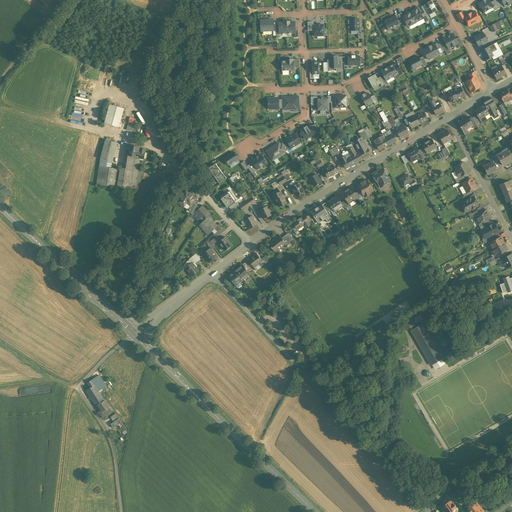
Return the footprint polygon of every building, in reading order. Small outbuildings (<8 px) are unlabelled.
[(493,7),(491,2),(489,0),(483,0),(482,1),(482,2),(479,3),(484,12),(493,7)] [(501,6),(499,2),(497,0),(494,0),(491,2),(493,7),(495,10),(501,6)] [(433,1),(424,5),(429,13),(429,14),(438,9),(433,1)] [(411,12),(416,22),(423,18),(421,15),(418,8),(411,12)] [(464,17),(465,17),(462,11),(456,14),(461,23),(466,20),(464,17)] [(466,15),(466,16),(465,17),(464,17),(466,20),(469,26),(480,20),(476,11),(471,13),(466,15)] [(405,21),(408,26),(416,22),(411,12),(407,14),(406,14),(403,15),(405,21)] [(384,22),(389,30),(400,24),(396,16),(395,15),(384,22)] [(351,17),(351,30),(360,30),(360,17),(351,17)] [(273,20),(261,20),(262,31),(263,31),(272,30),(273,30),(273,20)] [(284,22),(279,22),(279,29),(279,33),(280,33),(287,33),(287,21),(284,21),(284,22)] [(287,21),(287,33),(295,33),(295,28),(295,22),(289,22),(289,21),(287,21)] [(314,36),(325,36),(325,35),(325,30),(324,24),(321,24),(321,23),(317,23),(317,24),(314,24),(314,30),(314,36)] [(447,45),(449,48),(452,47),(455,46),(455,45),(458,43),(456,39),(453,33),(450,35),(449,34),(446,36),(447,37),(443,39),(447,45)] [(483,33),(474,38),(478,45),(487,40),(483,33)] [(427,48),(423,50),(428,59),(440,53),(438,49),(435,44),(431,46),(427,48)] [(494,44),(481,51),(486,60),(492,57),(494,56),(492,52),(497,49),(494,44)] [(451,53),(449,48),(447,45),(443,47),(445,50),(447,55),(451,53)] [(348,55),(348,65),(361,64),(361,57),(361,55),(348,55)] [(336,68),(342,68),(342,63),(342,57),(338,57),(338,56),(334,56),(334,57),(331,57),(331,60),(331,63),(327,63),(328,68),(336,68)] [(409,61),(411,63),(414,69),(422,64),(423,64),(420,58),(418,56),(409,61)] [(282,61),(282,70),(294,70),(294,66),(294,59),(293,59),(286,59),(286,61),(282,61)] [(388,67),(393,77),(398,74),(402,72),(396,62),(388,67)] [(407,65),(412,73),(415,71),(414,69),(411,63),(407,65)] [(498,68),(497,68),(492,71),(496,79),(501,77),(500,77),(506,74),(501,66),(498,68)] [(381,71),(384,76),(386,81),(386,80),(393,77),(388,67),(381,71)] [(474,72),(469,75),(471,79),(467,81),(469,85),(468,86),(471,92),(479,88),(477,85),(480,83),(474,72)] [(368,78),(373,88),(378,85),(373,75),(368,78)] [(408,91),(406,87),(404,83),(400,86),(403,93),(408,91)] [(451,86),(445,89),(447,93),(446,93),(448,97),(452,102),(458,99),(454,90),(451,86)] [(461,87),(454,90),(458,99),(465,95),(461,87)] [(507,89),(499,94),(503,101),(507,99),(508,101),(509,100),(508,98),(511,96),(510,95),(507,89)] [(363,96),(361,96),(367,106),(374,102),(371,97),(368,93),(365,94),(365,93),(362,95),(363,96)] [(335,107),(341,107),(346,107),(346,96),(334,96),(334,101),(334,107),(335,107)] [(298,97),(286,97),(287,108),(290,108),(291,109),(294,109),(295,108),(299,108),(298,97)] [(325,109),(328,109),(328,103),(328,98),(324,99),(324,97),(321,98),(321,99),(317,99),(317,105),(317,110),(321,110),(325,109)] [(279,99),(276,99),(276,98),(268,98),(269,108),(273,107),(273,109),(279,109),(279,99)] [(492,98),(483,103),(484,104),(487,110),(496,105),(492,98)] [(440,113),(433,99),(429,101),(429,102),(434,110),(436,115),(440,113)] [(433,99),(440,113),(444,111),(439,102),(436,103),(434,99),(433,99)] [(434,110),(429,102),(424,105),(428,113),(434,110)] [(124,108),(110,104),(104,123),(119,127),(124,108)] [(484,104),(474,110),(479,119),(484,116),(489,113),(487,110),(484,104)] [(502,104),(497,108),(499,111),(501,115),(506,112),(502,104)] [(496,105),(487,110),(489,113),(491,116),(491,115),(497,112),(493,106),(496,105)] [(422,109),(415,113),(416,116),(420,124),(428,119),(424,112),(422,109)] [(392,128),(387,119),(385,114),(383,111),(380,113),(388,129),(389,128),(389,129),(392,128)] [(499,111),(497,112),(491,115),(491,116),(493,120),(501,115),(499,111)] [(415,114),(407,119),(409,122),(409,123),(412,128),(420,124),(416,116),(415,114)] [(387,119),(392,128),(397,126),(396,124),(393,117),(391,117),(387,119)] [(463,120),(458,122),(461,127),(463,131),(468,128),(473,125),(472,123),(469,118),(468,117),(463,120)] [(403,125),(401,121),(396,124),(397,126),(392,128),(395,132),(397,131),(400,138),(409,134),(404,125),(403,125)] [(304,129),(301,131),(305,139),(316,133),(312,126),(312,125),(308,127),(307,126),(304,128),(304,129)] [(372,136),(367,127),(363,129),(368,138),(372,136)] [(368,138),(363,129),(358,131),(363,141),(368,138)] [(452,138),(447,129),(438,134),(443,143),(450,139),(452,138)] [(390,130),(382,134),(383,135),(388,145),(396,141),(393,134),(392,134),(390,130)] [(507,130),(502,133),(505,138),(510,135),(507,130)] [(287,140),(291,147),(291,148),(300,143),(299,141),(295,134),(294,133),(286,138),(287,140)] [(382,133),(379,135),(380,137),(374,140),(379,150),(388,145),(383,135),(382,134),(382,133)] [(365,142),(363,142),(361,138),(355,141),(360,152),(359,152),(362,159),(365,158),(365,159),(366,159),(368,158),(369,157),(368,156),(371,154),(365,142)] [(118,142),(106,139),(103,149),(115,152),(118,142)] [(432,139),(422,144),(427,153),(437,147),(432,139)] [(267,151),(273,160),(277,157),(276,157),(281,154),(281,155),(285,152),(285,151),(280,144),(279,143),(267,151)] [(141,147),(128,144),(127,148),(129,149),(128,155),(140,158),(143,159),(145,150),(140,149),(141,147)] [(357,153),(353,147),(347,149),(349,153),(350,153),(352,157),(352,156),(356,163),(362,159),(359,152),(357,153)] [(417,148),(408,152),(409,154),(408,155),(409,157),(410,157),(412,161),(421,156),(418,150),(417,148)] [(115,152),(103,149),(100,158),(112,162),(115,152)] [(443,150),(437,154),(440,159),(445,156),(443,150)] [(511,156),(508,150),(503,153),(502,152),(497,155),(503,165),(507,163),(506,162),(511,158),(511,156)] [(234,152),(224,158),(229,165),(238,159),(234,152)] [(349,153),(341,158),(343,161),(342,162),(346,168),(356,163),(352,156),(352,157),(350,153),(349,153)] [(253,162),(257,169),(260,167),(261,167),(264,165),(267,163),(261,154),(258,157),(258,156),(255,158),(252,161),(253,162)] [(140,158),(128,155),(127,162),(139,165),(140,158)] [(112,162),(100,158),(99,166),(111,168),(112,162)] [(245,171),(249,168),(247,166),(244,161),(240,163),(245,171)] [(492,161),(487,165),(487,166),(484,168),(488,175),(497,170),(492,161)] [(139,165),(127,162),(126,168),(138,171),(139,165)] [(247,166),(249,168),(252,173),(258,170),(257,169),(253,162),(247,166)] [(464,162),(455,167),(457,170),(455,171),(458,177),(459,177),(463,175),(470,171),(468,168),(467,165),(466,165),(464,162)] [(223,173),(216,163),(212,166),(209,168),(213,174),(213,175),(214,176),(216,175),(218,177),(223,173)] [(333,165),(323,170),(328,178),(331,176),(331,175),(337,172),(335,168),(333,165)] [(111,168),(99,166),(96,184),(113,186),(115,168),(111,168)] [(126,168),(120,168),(120,169),(117,187),(135,190),(138,171),(126,168)] [(383,168),(373,174),(379,184),(384,181),(385,182),(387,183),(389,182),(389,180),(389,178),(387,175),(383,168)] [(223,173),(218,177),(216,175),(214,176),(219,183),(226,178),(224,175),(223,173)] [(316,174),(309,178),(314,186),(321,181),(316,174)] [(408,174),(400,179),(404,186),(412,181),(408,174)] [(363,181),(358,184),(363,193),(365,196),(371,193),(370,192),(373,190),(373,189),(373,188),(372,186),(371,186),(367,179),(366,179),(364,180),(363,181)] [(471,179),(462,184),(463,186),(466,192),(467,192),(471,190),(476,187),(474,184),(475,184),(475,183),(474,181),(473,181),(472,179),(471,179)] [(504,193),(511,190),(511,188),(509,181),(499,184),(499,185),(500,185),(501,188),(504,193)] [(299,183),(291,187),(293,191),(294,190),(297,196),(304,192),(299,183)] [(355,193),(351,187),(342,193),(346,199),(349,203),(350,203),(350,205),(351,206),(357,203),(355,200),(358,198),(355,193)] [(197,199),(186,191),(178,202),(182,206),(185,202),(190,206),(191,206),(194,202),(197,199)] [(273,194),(272,195),(274,199),(276,199),(279,207),(287,203),(283,195),(281,191),(277,192),(273,194)] [(249,199),(250,199),(245,192),(241,194),(246,201),(249,199)] [(233,198),(229,193),(222,198),(225,202),(225,201),(229,207),(236,202),(233,198)] [(337,196),(328,202),(330,206),(334,211),(338,209),(337,208),(342,204),(341,203),(337,196)] [(470,198),(461,202),(463,208),(465,207),(467,211),(471,209),(473,209),(475,208),(479,206),(479,205),(476,200),(475,201),(473,197),(473,196),(470,198)] [(194,202),(191,206),(190,206),(187,210),(191,213),(196,204),(194,202)] [(266,207),(265,204),(262,206),(263,208),(259,210),(263,219),(271,215),(269,212),(271,212),(268,206),(266,207)] [(312,213),(315,218),(319,223),(323,220),(325,218),(325,219),(330,216),(327,212),(322,205),(322,204),(317,207),(318,208),(316,209),(315,208),(310,211),(312,213)] [(198,210),(195,213),(198,217),(196,219),(201,224),(209,216),(211,214),(203,205),(200,208),(198,210)] [(478,213),(474,216),(478,224),(484,222),(491,218),(491,217),(487,209),(486,209),(478,213)] [(303,216),(293,223),(298,229),(304,225),(306,228),(311,225),(309,222),(309,221),(308,219),(305,215),(303,216)] [(201,224),(200,224),(205,230),(204,231),(208,235),(215,228),(218,226),(218,225),(209,216),(201,224)] [(252,216),(244,220),(247,224),(250,228),(257,225),(252,216)] [(487,227),(482,230),(486,238),(490,236),(499,231),(494,223),(492,224),(488,226),(487,227)] [(280,235),(269,243),(272,247),(271,247),(276,252),(285,245),(287,246),(290,243),(286,238),(284,240),(282,238),(280,235)] [(290,235),(286,238),(290,243),(287,246),(287,247),(290,246),(289,245),(295,240),(290,235)] [(217,236),(210,241),(210,242),(212,245),(219,239),(217,236)] [(225,237),(218,242),(225,250),(232,245),(225,237)] [(494,241),(489,243),(490,243),(493,249),(504,243),(502,240),(503,239),(502,237),(500,237),(498,238),(494,241)] [(493,249),(492,250),(495,256),(501,253),(502,253),(503,252),(508,249),(504,243),(493,249)] [(210,248),(207,250),(208,251),(203,254),(208,261),(211,260),(211,261),(217,257),(211,249),(211,248),(210,248)] [(256,253),(248,260),(254,267),(262,261),(263,261),(256,253)] [(511,253),(506,257),(502,259),(502,260),(498,262),(500,266),(504,264),(506,268),(509,266),(511,267),(511,265),(511,253)] [(495,259),(494,260),(496,263),(498,262),(502,260),(502,259),(506,257),(505,254),(495,259)] [(264,263),(262,261),(254,267),(256,269),(264,263)] [(194,264),(192,262),(185,268),(192,276),(199,270),(194,264)] [(242,264),(235,270),(243,280),(250,274),(247,269),(243,264),(242,264)] [(444,267),(448,273),(453,270),(450,264),(444,267)] [(235,270),(228,276),(232,281),(236,286),(238,289),(242,286),(240,282),(243,280),(235,270)] [(500,284),(503,293),(507,291),(508,292),(511,290),(511,277),(510,278),(509,276),(503,278),(505,283),(500,284)] [(393,318),(388,321),(391,327),(396,323),(393,318)] [(442,359),(422,324),(411,331),(413,334),(414,334),(432,364),(442,359)] [(103,384),(98,376),(92,380),(95,385),(99,391),(106,386),(104,383),(103,384)] [(99,391),(95,385),(91,388),(87,391),(96,406),(98,405),(105,400),(99,391)] [(105,400),(98,405),(102,412),(107,409),(109,407),(105,400)] [(119,419),(116,414),(110,417),(114,422),(119,419)] [(119,419),(114,422),(110,424),(113,428),(118,425),(121,422),(119,419)] [(434,494),(437,499),(442,495),(439,490),(434,494)] [(442,506),(440,507),(443,511),(445,510),(446,511),(452,511),(453,511),(453,510),(456,507),(453,503),(453,504),(450,500),(442,506)] [(481,508),(476,502),(468,509),(470,511),(482,511),(483,511),(481,508)]
